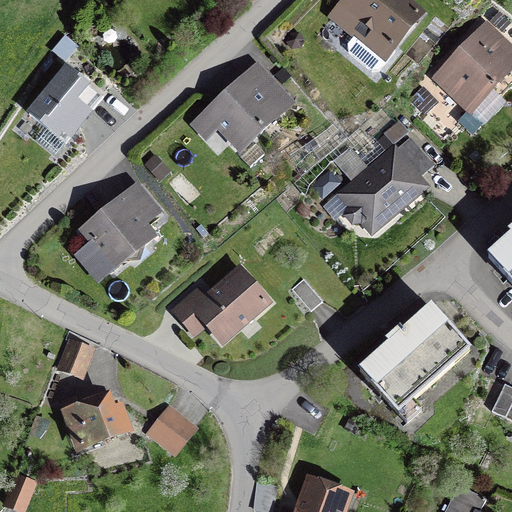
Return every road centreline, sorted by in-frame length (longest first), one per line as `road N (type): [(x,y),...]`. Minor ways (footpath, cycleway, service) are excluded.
road 1 (residential): [(0,256),(280,0)]
road 2 (residential): [(244,405),(0,279)]
road 3 (residential): [(244,405),(437,269)]
